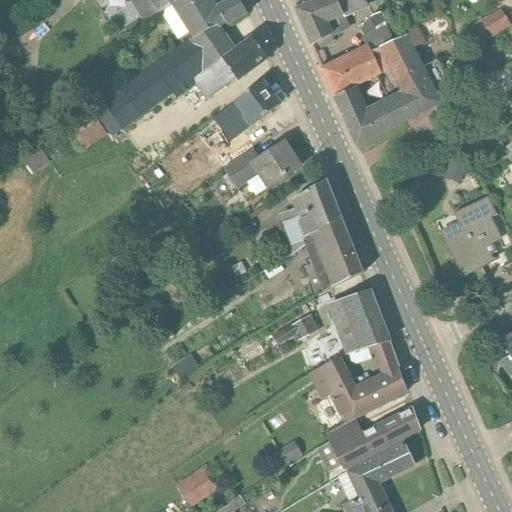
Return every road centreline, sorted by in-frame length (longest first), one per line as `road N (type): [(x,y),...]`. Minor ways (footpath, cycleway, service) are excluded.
road 1 (secondary): [(423,346),(267,0)]
road 2 (secondary): [(500,511),(423,346)]
